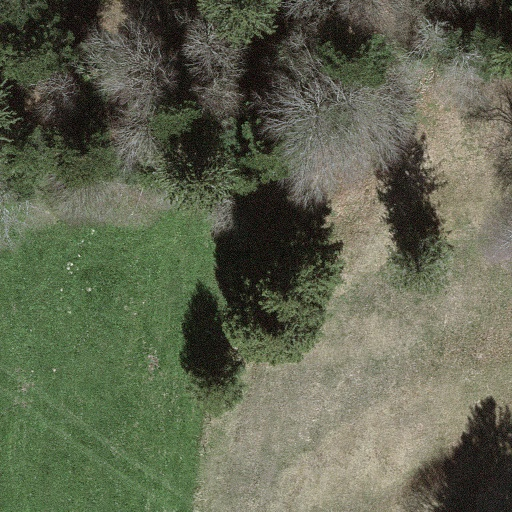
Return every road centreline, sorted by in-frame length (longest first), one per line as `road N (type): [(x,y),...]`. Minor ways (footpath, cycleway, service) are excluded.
road 1 (track): [(244,511),(249,445),(320,207),(511,5)]
road 2 (track): [(160,0),(470,49)]
